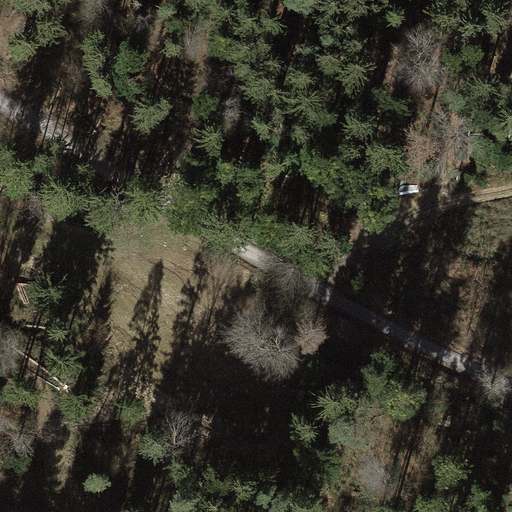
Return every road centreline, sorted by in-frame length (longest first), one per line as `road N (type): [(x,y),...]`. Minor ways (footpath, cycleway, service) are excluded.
road 1 (track): [(0,101),(511,386)]
road 2 (track): [(0,231),(49,417),(96,511)]
road 3 (track): [(316,281),(425,207),(511,187)]
